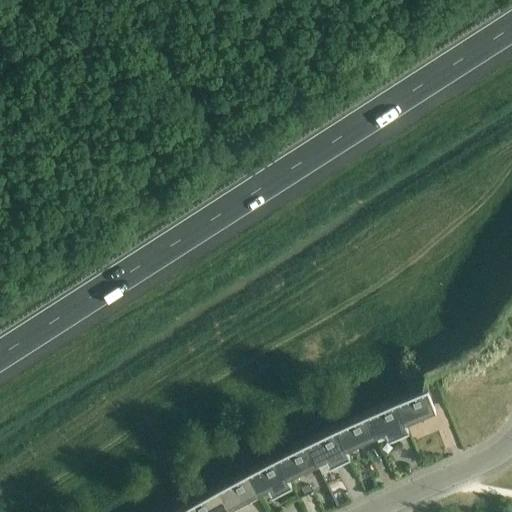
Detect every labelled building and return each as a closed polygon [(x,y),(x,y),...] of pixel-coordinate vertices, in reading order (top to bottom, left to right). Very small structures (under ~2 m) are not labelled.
[(428,388),(428,386),(410,393),(395,400),(405,424),(406,423),(436,411),(426,388),(428,388)] [(405,424),(395,400),(365,413),(375,437),(385,432),(388,439),(408,430),(406,423),(405,424)] [(359,444),(375,437),(365,413),(335,427),(346,450),(347,450),(359,444)] [(346,450),(335,427),(305,441),(317,464),(326,459),(330,466),(350,456),(347,450),(346,450)] [(303,471),(317,464),(305,441),(287,450),(276,455),(288,479),(288,478),(303,471)] [(288,479),(276,455),(260,464),(247,471),(259,494),(269,489),(272,495),(292,484),(288,478),(288,479)] [(248,499),(259,494),(247,471),(230,480),(218,486),(231,509),(248,499)] [(225,511),(231,509),(218,486),(200,496),(189,503),(194,511),(225,511)] [(194,511),(189,503),(175,510),(172,511),(194,511)]
